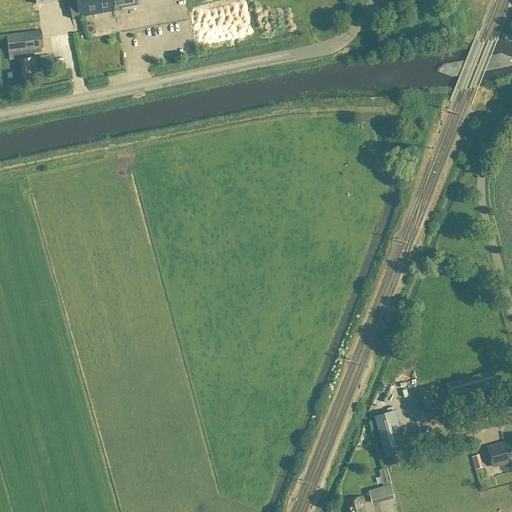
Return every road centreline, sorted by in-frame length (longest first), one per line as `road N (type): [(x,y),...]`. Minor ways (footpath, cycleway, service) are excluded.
road 1 (unclassified): [(0,115),(331,47),(374,0)]
road 2 (unclassified): [(511,312),(480,191),(487,152),(511,114)]
